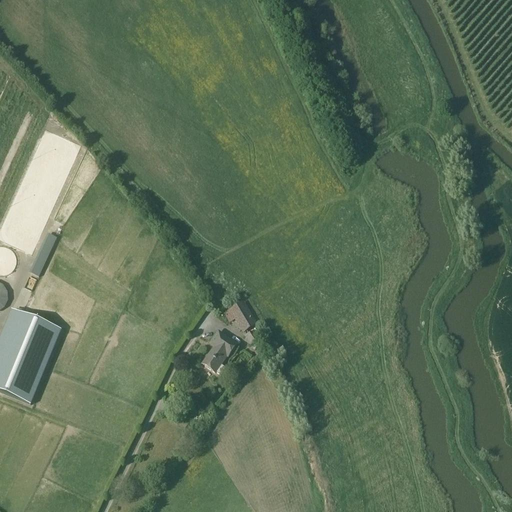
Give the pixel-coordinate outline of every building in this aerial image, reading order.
[(41,277),(54,250),(46,246),(33,274),(41,277)] [(8,304),(8,287),(0,282),(0,312),(4,313),(8,304)] [(243,303),(224,315),(230,324),(235,321),(243,335),(258,326),(243,303)] [(61,332),(13,312),(0,344),(0,393),(30,406),(61,332)] [(254,332),(244,338),(246,342),(250,347),(260,341),(254,332)] [(204,367),(204,368),(215,376),(216,374),(221,377),(226,370),(222,367),(227,359),(228,360),(237,346),(234,344),(223,337),(217,333),(208,346),(212,349),(215,351),(205,366),(204,367)] [(183,439),(189,443),(192,439),(186,435),(183,439)]
